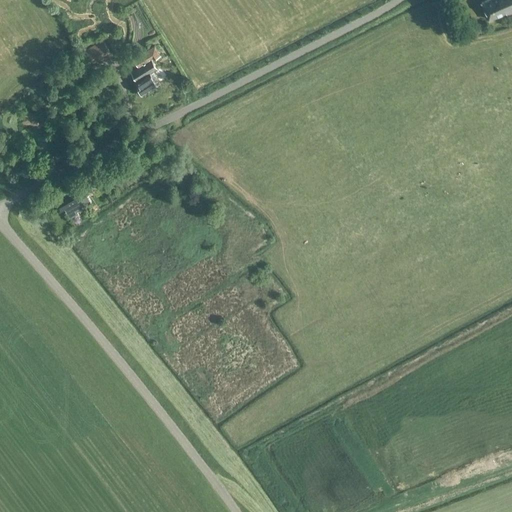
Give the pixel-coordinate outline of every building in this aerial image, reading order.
[(511,0),(484,0),(481,1),(489,19),(505,12),(506,14),(511,11),(511,0)] [(90,64),(110,53),(102,40),(83,52),(90,64)] [(151,59),(150,58),(152,57),(153,59),(161,55),(154,44),(132,58),(137,66),(138,65),(138,66),(131,71),(137,80),(135,82),(138,85),(137,86),(136,89),(138,92),(141,93),(142,94),(157,84),(150,72),(157,69),(151,59)] [(185,81),(180,84),(184,91),(189,89),(185,81)] [(147,146),(152,156),(160,151),(155,141),(147,146)] [(103,170),(98,176),(107,183),(112,178),(103,170)] [(61,197),(54,201),(60,211),(64,208),(67,212),(73,209),(71,206),(87,196),(85,193),(87,191),(86,190),(90,187),(85,180),(66,191),(65,190),(59,194),(61,197)]
